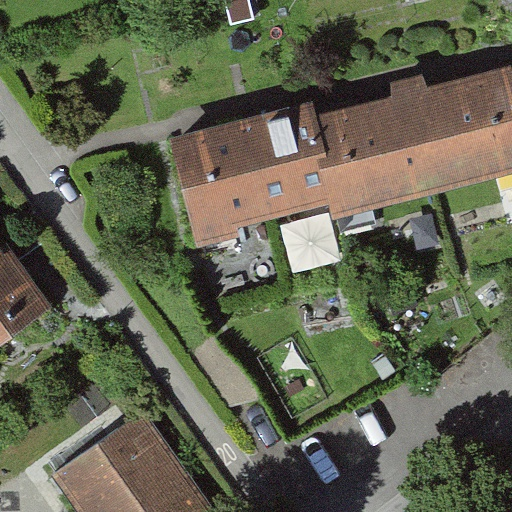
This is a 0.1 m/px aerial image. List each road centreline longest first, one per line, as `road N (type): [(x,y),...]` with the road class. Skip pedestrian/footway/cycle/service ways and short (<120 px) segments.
road 1 (residential): [(0,128),(268,511)]
road 2 (residential): [(409,511),(511,431)]
